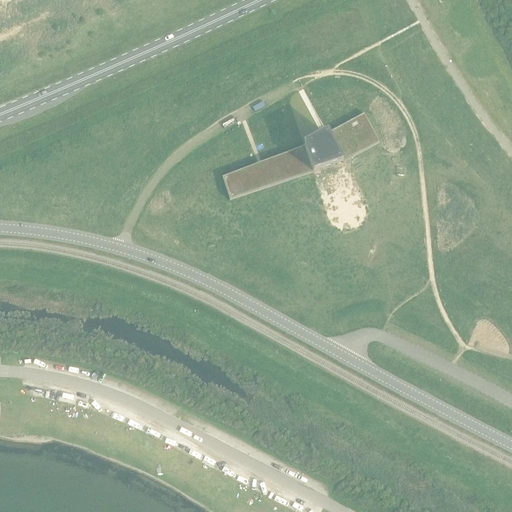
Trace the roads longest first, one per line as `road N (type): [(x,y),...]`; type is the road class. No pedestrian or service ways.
road 1 (tertiary): [(0,228),(95,242),(190,273),(511,445)]
road 2 (primary): [(0,111),(259,0)]
